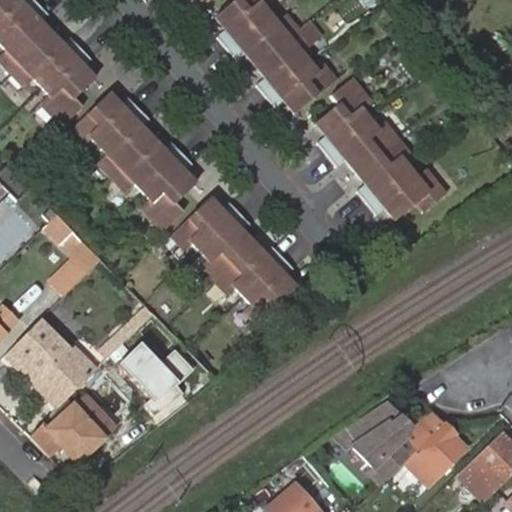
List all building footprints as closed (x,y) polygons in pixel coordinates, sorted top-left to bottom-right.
[(57,50),(48,40),(37,29),(43,23),(51,15),(36,0),(19,0),(15,4),(10,0),(0,0),(0,44),(6,50),(0,54),(0,62),(22,87),(32,79),(48,95),(38,104),(61,128),(82,107),(74,100),(91,85),(79,72),(84,68),(92,61),(71,36),(63,45),(57,50)] [(275,21),(261,5),(265,0),(235,0),(219,13),(230,26),(223,32),(214,39),(235,62),(243,55),(249,51),(259,63),(268,74),(263,79),(254,86),(275,112),(284,105),(289,100),(298,111),(334,78),(322,64),(315,70),(301,54),(311,45),(284,13),(275,21)] [(212,18),(223,32),(230,26),(219,13),(212,18)] [(43,23),(37,29),(48,40),(53,34),(43,23)] [(53,34),(48,40),(57,50),(63,45),(53,34)] [(254,68),(259,63),(249,51),(243,55),(254,68)] [(254,68),(263,79),(268,74),(259,63),(254,68)] [(96,80),(84,68),(79,72),(91,85),(96,80)] [(409,155),(382,122),(374,129),(361,114),(371,105),(350,80),(327,98),(334,106),(319,120),(328,132),(323,136),(315,144),(335,169),(343,162),(349,157),(360,169),(369,180),(363,185),(354,192),(375,217),(384,210),(389,205),(400,218),(416,204),(423,213),(445,195),(425,171),(415,179),(401,162),(409,155)] [(110,93),(103,100),(114,111),(120,105),(110,93)] [(96,165),(124,195),(133,187),(148,202),(139,211),(161,235),(181,214),(174,206),(189,191),(177,179),(183,173),(192,166),(170,144),(163,151),(157,158),(147,147),(135,134),(142,129),(150,122),(128,98),(120,105),(114,111),(103,100),(69,131),(83,147),(90,140),(105,156),(96,165)] [(292,115),(298,111),(289,100),(284,105),(292,115)] [(313,125),(323,136),(328,132),(319,120),(313,125)] [(153,141),(142,129),(135,134),(147,147),(153,141)] [(153,141),(147,147),(157,158),(163,151),(153,141)] [(354,174),(360,169),(349,157),(343,162),(354,174)] [(0,199),(5,194),(13,202),(25,190),(3,167),(0,170),(0,199)] [(354,174),(363,185),(369,180),(360,169),(354,174)] [(195,186),(183,173),(177,179),(189,191),(195,186)] [(209,199),(202,205),(214,217),(220,211),(209,199)] [(257,262),(247,252),(235,241),(243,234),(249,227),(227,204),(220,211),(214,217),(202,205),(168,238),(183,254),(191,245),(205,260),(196,268),(225,298),(233,290),(248,305),(240,313),(256,329),(291,298),(277,285),(284,280),(292,273),(270,250),(264,255),(263,256),(257,262)] [(395,222),(400,218),(389,205),(384,210),(395,222)] [(58,246),(69,236),(72,233),(55,216),(41,229),(43,231),(58,246)] [(254,245),(243,234),(235,241),(247,252),(253,245),(254,245)] [(93,270),(100,263),(89,251),(87,249),(81,243),(70,255),(75,261),(57,279),(50,286),(63,299),(70,293),(93,270)] [(253,245),(247,252),(257,262),(263,256),(264,255),(254,245),(253,245)] [(296,293),(284,280),(277,285),(291,298),(296,293)] [(0,309),(0,341),(5,337),(2,333),(14,322),(1,308),(0,309)] [(98,354),(106,362),(152,316),(146,311),(110,345),(109,344),(98,354)] [(40,322),(5,356),(35,387),(42,379),(64,402),(94,372),(76,353),(73,357),(40,322)] [(42,379),(35,387),(57,409),(64,402),(42,379)] [(108,426),(81,398),(70,408),(97,436),(108,426)] [(52,426),(70,408),(64,402),(57,409),(46,419),(52,426)] [(52,426),(46,419),(28,437),(44,453),(59,438),(76,456),(97,436),(70,408),(52,426)] [(415,450),(404,439),(410,433),(411,432),(388,408),(335,439),(381,484),(403,462),(415,450)] [(462,450),(452,438),(455,434),(444,422),(440,426),(429,414),(411,432),(410,433),(404,439),(415,450),(403,462),(425,486),(462,450)] [(493,494),(511,475),(511,449),(500,437),(467,469),(457,479),(482,505),(493,494)] [(315,511),(292,483),(263,508),(266,511),(315,511)] [(502,489),(482,509),(484,511),(506,511),(508,511),(502,505),(510,497),(502,489)]
